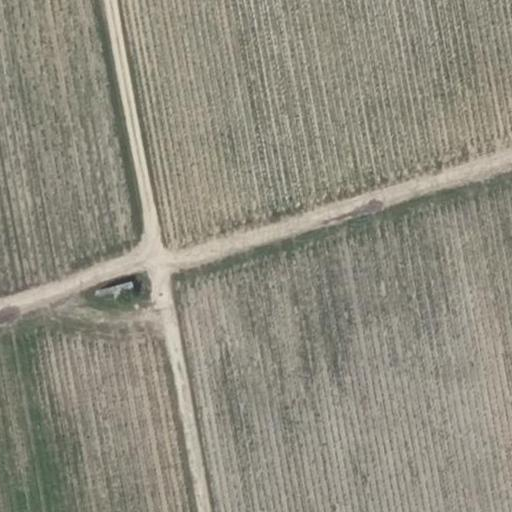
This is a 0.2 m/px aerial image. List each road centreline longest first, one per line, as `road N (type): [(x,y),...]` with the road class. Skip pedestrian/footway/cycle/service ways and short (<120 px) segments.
road 1 (track): [(0,315),(511,156)]
road 2 (track): [(113,0),(206,511)]
